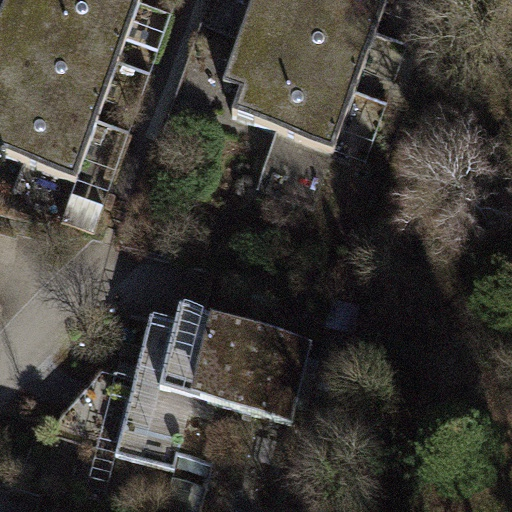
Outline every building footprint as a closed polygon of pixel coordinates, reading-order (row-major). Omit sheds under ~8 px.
[(140,10),(110,0),(6,0),(0,17),(0,26),(119,68),(140,10)] [(143,0),(110,0),(140,10),(143,0)] [(375,33),(279,0),(254,0),(236,51),(354,92),(375,33)] [(386,0),(279,0),(375,33),(386,0)] [(119,68),(0,26),(0,91),(98,127),(119,68)] [(354,92),(236,51),(223,89),(240,95),(232,116),(284,134),(267,183),(316,200),(354,92)] [(98,127),(0,91),(0,157),(77,185),(98,127)] [(161,395),(235,413),(290,426),(310,347),(180,315),(177,329),(161,395)] [(161,395),(177,329),(154,323),(119,463),(179,478),(181,466),(220,476),(235,413),(161,395)]
